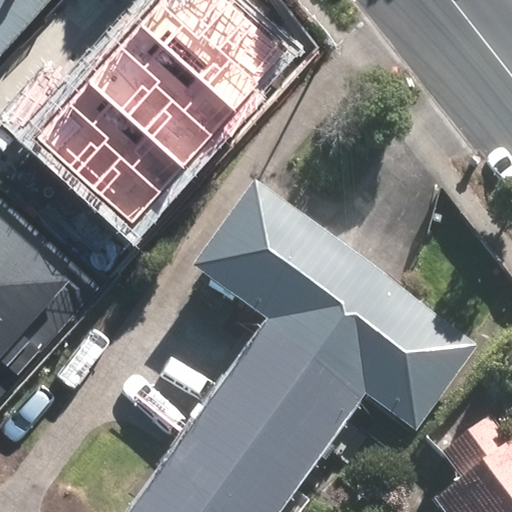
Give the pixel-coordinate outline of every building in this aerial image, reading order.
[(0,0),(0,40),(35,0),(0,0)] [(239,129),(133,29),(26,140),(132,241),(239,129)] [(263,322),(243,350),(190,423),(123,511),(278,511),(363,397),(411,431),(477,341),(253,177),(187,266),(258,318),(263,322)] [(0,203),(0,358),(80,274),(3,201),(0,203)] [(511,511),(511,450),(495,427),(448,462),(465,485),(441,503),(448,511),(511,511)]
